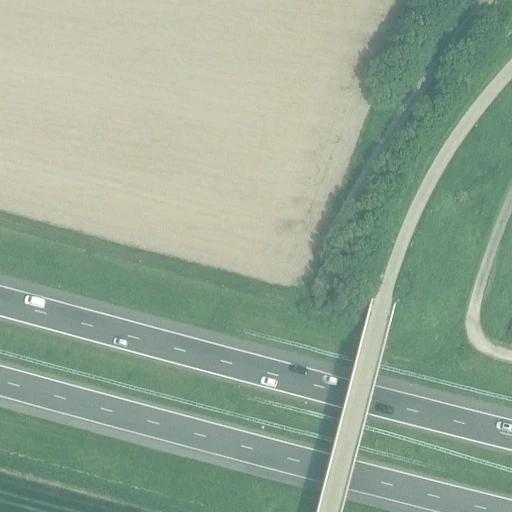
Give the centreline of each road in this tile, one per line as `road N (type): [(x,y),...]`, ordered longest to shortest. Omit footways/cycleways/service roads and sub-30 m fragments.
road 1 (motorway): [(0,380),(511,511)]
road 2 (motorway): [(511,431),(0,302)]
road 3 (unclassified): [(330,511),(411,219),(457,133),(511,67)]
road 4 (track): [(308,279),(401,117),(487,0)]
